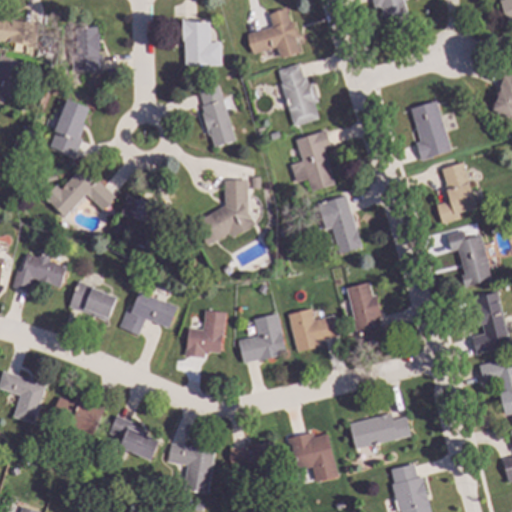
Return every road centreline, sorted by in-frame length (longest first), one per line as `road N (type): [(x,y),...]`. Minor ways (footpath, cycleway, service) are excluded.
road 1 (residential): [(333,0),(474,511)]
road 2 (residential): [(437,364),(235,413),(0,329)]
road 3 (residential): [(154,117),(132,119),(122,131),(123,147),(140,161),(165,148),(165,127),(154,117)]
